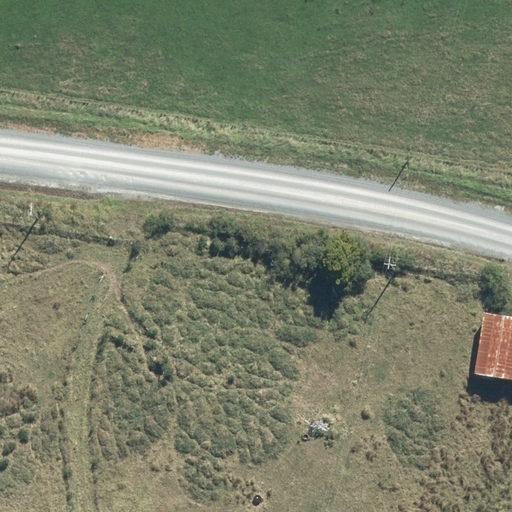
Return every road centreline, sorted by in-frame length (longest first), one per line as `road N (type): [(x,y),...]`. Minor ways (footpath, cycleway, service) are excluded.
road 1 (unclassified): [(511,253),(441,234),(0,170)]
road 2 (track): [(83,511),(77,390),(142,191)]
